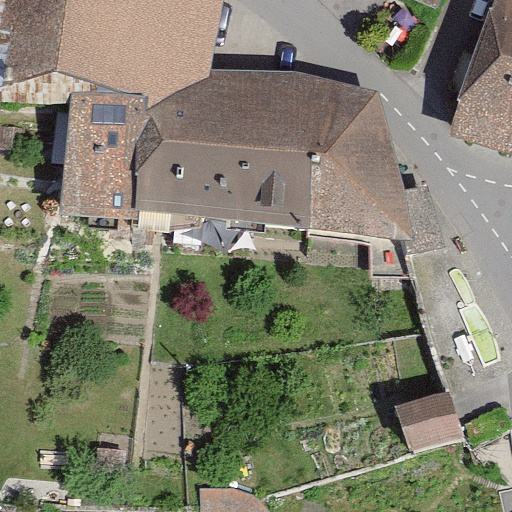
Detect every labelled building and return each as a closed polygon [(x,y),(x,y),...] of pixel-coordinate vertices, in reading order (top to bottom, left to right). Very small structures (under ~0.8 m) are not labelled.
[(0,0),(0,96),(71,95),(73,0),(0,0)] [(62,215),(138,222),(131,139),(210,73),(224,0),(73,0),(71,95),(62,215)] [(393,0),(440,18),(447,0),(393,0)] [(511,154),(511,0),(495,0),(449,134),(511,154)] [(131,139),(138,222),(407,241),(404,190),(400,159),(378,94),(301,77),(210,73),(131,139)] [(428,186),(404,190),(407,241),(409,257),(444,248),(431,195),(428,186)] [(410,457),(463,440),(448,392),(395,409),(410,457)] [(235,492),(200,492),(200,511),(266,511),(254,498),(235,492)]
